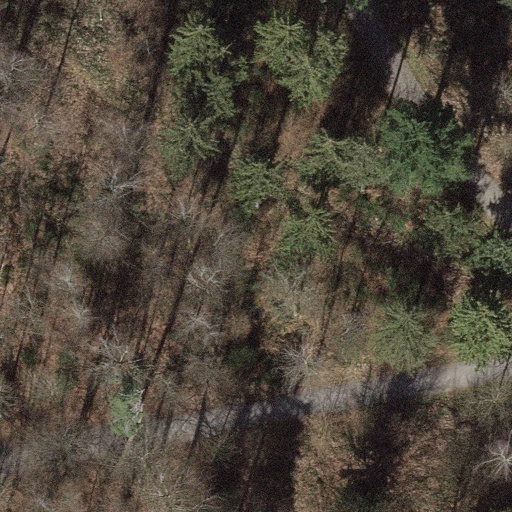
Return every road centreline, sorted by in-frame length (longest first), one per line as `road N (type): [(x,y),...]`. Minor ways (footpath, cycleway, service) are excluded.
road 1 (track): [(511,365),(0,464)]
road 2 (track): [(511,210),(455,155),(392,0)]
